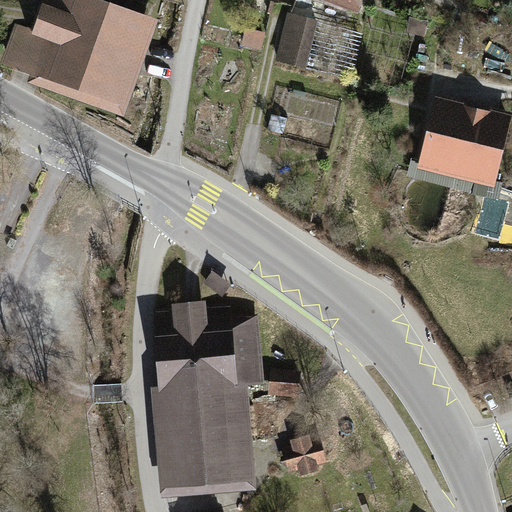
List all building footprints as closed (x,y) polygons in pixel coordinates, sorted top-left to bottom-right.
[(0,40),(0,53),(17,59),(15,62),(52,75),(115,97),(147,8),(133,4),(128,15),(84,0),(73,0),(67,17),(46,9),(31,0),(28,0),(18,28),(8,21),(0,40)] [(330,0),(353,9),(356,0),(330,0)] [(290,15),(278,60),(304,67),(316,22),(290,15)] [(426,22),(413,19),(410,34),(423,36),(426,22)] [(260,37),(246,34),(245,40),(259,43),(260,37)] [(507,119),(438,103),(424,162),(492,179),(507,119)] [(287,118),(272,114),(268,129),(283,133),(287,118)] [(490,206),(511,208),(511,197),(511,187),(492,186),(490,206)] [(17,241),(11,238),(7,246),(13,249),(17,241)] [(213,274),(206,282),(222,294),(228,286),(213,274)] [(172,481),(240,476),(233,380),(257,378),(252,316),(231,317),(230,306),(202,308),(202,306),(177,307),(177,310),(157,311),(172,481)] [(296,372),(273,371),(272,391),(295,392),(296,372)] [(295,448),(286,451),(291,468),(300,465),(302,473),(317,469),(315,461),(324,459),(320,442),(310,444),(308,437),(293,441),(295,448)]
